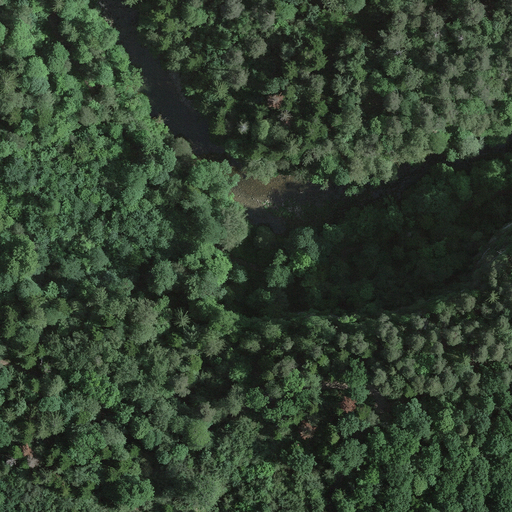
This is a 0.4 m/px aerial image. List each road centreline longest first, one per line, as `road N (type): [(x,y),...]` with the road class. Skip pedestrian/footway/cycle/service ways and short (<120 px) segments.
road 1 (track): [(41,0),(65,50),(178,212),(202,241),(242,267),(301,272),(511,189)]
road 2 (track): [(0,363),(45,376),(134,435),(162,441),(205,431),(310,384),(359,384),(386,401)]
road 3 (track): [(386,401),(482,363),(511,364)]
road 4 (track): [(386,401),(320,511)]
